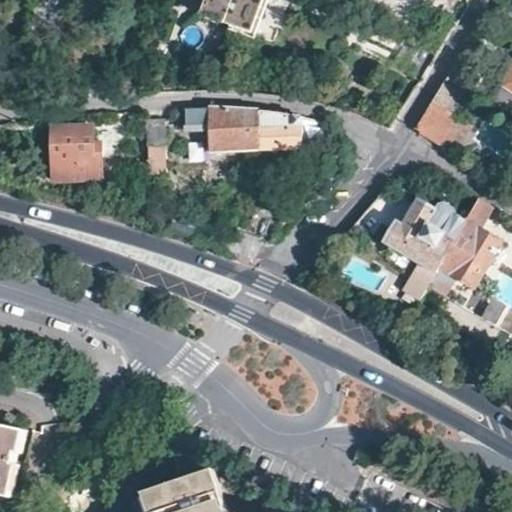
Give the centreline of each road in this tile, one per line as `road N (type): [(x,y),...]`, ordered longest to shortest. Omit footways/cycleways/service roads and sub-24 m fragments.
road 1 (primary): [(511,425),(264,285),(0,204)]
road 2 (residential): [(398,140),(260,103),(190,100),(0,115)]
road 3 (primary): [(0,226),(266,323)]
road 4 (primary): [(266,323),(511,451)]
road 5 (primary): [(296,435),(365,432),(511,463)]
road 6 (residential): [(157,344),(144,373),(28,511)]
road 7 (residential): [(278,268),(398,140)]
road 8 (residential): [(99,511),(213,379)]
road 9 (residential): [(0,289),(121,325),(157,344)]
road 10 (residential): [(398,140),(479,0)]
road 11 (primary): [(266,323),(327,382),(331,397),(296,435)]
road 12 (residential): [(511,205),(398,140)]
